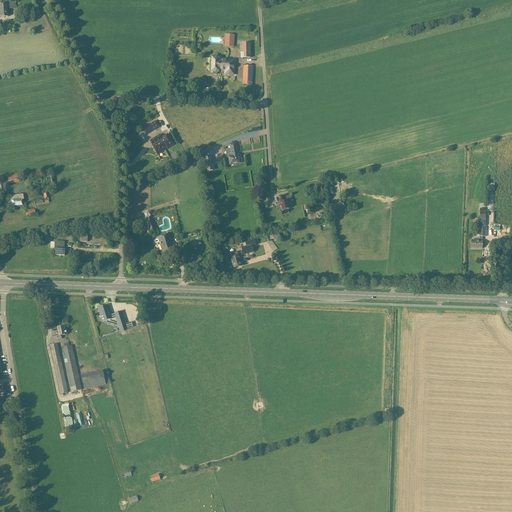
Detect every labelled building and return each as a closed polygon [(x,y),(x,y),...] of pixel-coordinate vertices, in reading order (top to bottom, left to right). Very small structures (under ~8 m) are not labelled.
[(8,9),(14,9),(13,2),(0,3),(0,17),(8,17),(8,9)] [(235,35),(225,34),(224,47),(234,47),(235,35)] [(250,43),(241,43),(241,52),(241,58),(250,58),(250,43)] [(220,58),(218,58),(218,56),(217,55),(216,55),(215,55),(214,55),(214,56),(214,58),(212,58),(212,72),(213,72),(213,73),(213,74),(214,75),(215,75),(216,75),(217,74),(217,73),(218,72),(219,72),(219,70),(225,71),(225,74),(234,75),(235,60),(219,59),(220,58)] [(243,85),(252,85),(252,66),(243,66),(243,82),(243,85)] [(146,135),(160,127),(156,121),(142,129),(146,135)] [(159,135),(150,141),(154,149),(157,156),(173,146),(168,134),(162,137),(163,138),(162,139),(159,135)] [(239,155),(238,155),(236,143),(229,144),(231,156),(228,157),(230,165),(240,163),(240,162),(242,162),(241,156),(239,156),(239,155)] [(176,152),(171,155),(173,160),(179,158),(176,152)] [(213,163),(212,156),(204,158),(206,169),(207,172),(215,171),(213,163)] [(18,175),(7,177),(9,184),(19,182),(18,175)] [(263,202),(270,201),(268,193),(261,195),(263,202)] [(23,194),(10,196),(11,210),(25,208),(24,199),(23,199),(23,194)] [(33,200),(34,205),(48,203),(48,197),(46,197),(46,194),(43,194),(44,199),(33,200)] [(288,196),(283,197),(283,196),(278,197),(281,207),(282,211),(289,209),(287,201),(289,200),(288,196)] [(268,208),(264,209),(266,221),(274,219),(272,209),(268,210),(268,208)] [(156,232),(151,217),(145,219),(148,230),(149,233),(151,233),(156,232)] [(480,237),(479,241),(472,241),(471,248),(482,249),(482,241),(483,237),(486,237),(486,228),(479,228),(479,237),(480,237)] [(272,235),(274,241),(281,238),(279,232),(272,235)] [(158,238),(163,253),(164,258),(176,255),(174,250),(169,234),(158,238)] [(88,235),(80,235),(80,243),(88,243),(88,245),(108,246),(108,236),(88,235)] [(64,242),(59,242),(55,242),(54,250),(55,250),(55,256),(65,256),(65,252),(65,250),(64,250),(64,245),(64,242)] [(252,245),(241,248),(243,255),(254,252),(252,245)] [(230,254),(231,257),(234,268),(242,266),(238,252),(230,254)] [(107,305),(98,308),(102,322),(112,319),(113,321),(115,320),(116,325),(117,327),(123,325),(124,325),(120,312),(113,314),(113,316),(111,316),(107,305)] [(62,339),(61,336),(67,334),(66,330),(65,330),(64,326),(57,328),(59,335),(52,336),(53,341),(62,339)] [(50,345),(54,364),(60,394),(68,393),(62,362),(61,362),(57,344),(50,345)] [(82,390),(72,345),(62,348),(72,392),(82,390)] [(84,389),(106,385),(110,384),(108,373),(107,370),(103,371),(81,375),(84,389)] [(131,472),(130,470),(121,472),(123,478),(132,476),(132,475),(133,475),(132,472),(131,472)] [(150,477),(152,482),(160,479),(159,474),(150,477)] [(137,496),(128,499),(130,504),(139,502),(137,496)]
